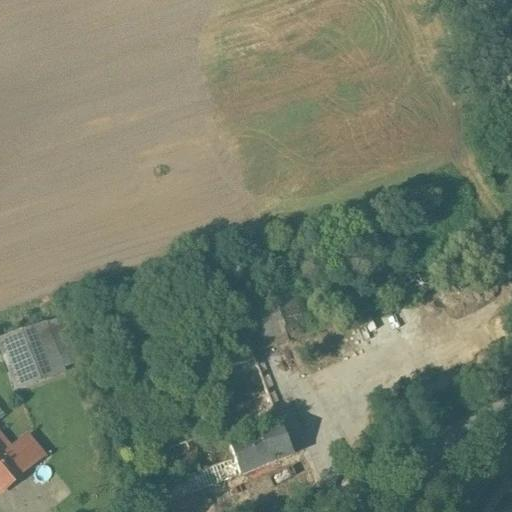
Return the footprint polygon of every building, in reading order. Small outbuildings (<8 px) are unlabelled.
[(237,320),(226,288),(212,293),(219,316),(220,316),(232,348),(236,347),(235,346),(246,342),(237,320)] [(323,289),(275,302),(276,304),(287,342),(335,327),(329,308),(330,308),(330,306),(328,306),(323,289)] [(276,304),(237,320),(246,342),(249,352),(250,355),(287,342),(276,304)] [(43,324),(0,340),(0,357),(12,388),(60,370),(43,324)] [(246,342),(235,346),(236,347),(239,356),(249,352),(246,342)] [(252,359),(204,378),(212,401),(191,409),(202,437),(220,430),(225,446),(277,426),(252,359)] [(277,426),(225,446),(232,463),(237,476),(237,477),(289,457),(277,426)] [(202,437),(124,465),(135,497),(157,489),(232,463),(225,446),(220,430),(202,437)] [(25,437),(4,453),(21,473),(41,457),(25,437)] [(4,453),(0,447),(0,490),(21,473),(4,453)] [(232,463),(157,489),(162,503),(237,476),(232,463)]
